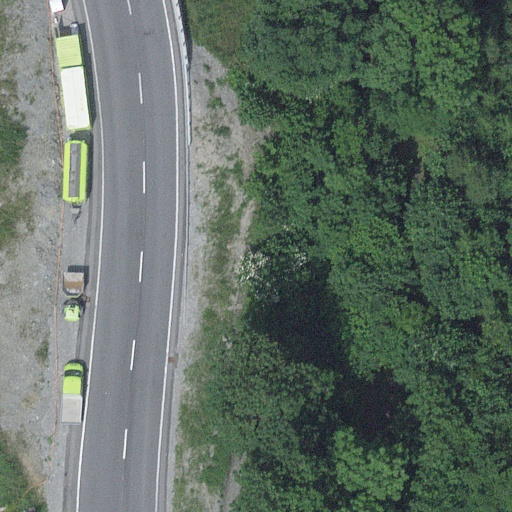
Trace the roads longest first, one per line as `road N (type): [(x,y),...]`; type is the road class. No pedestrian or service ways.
road 1 (track): [(325,0),(394,134),(406,189),(401,299),(368,511)]
road 2 (primary): [(131,511),(170,379),(194,256),(190,141),(151,0)]
